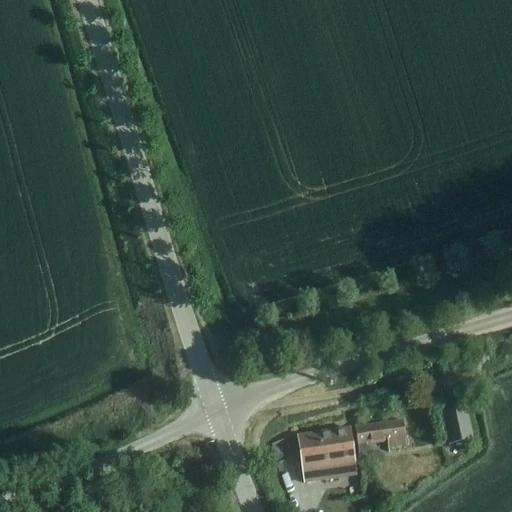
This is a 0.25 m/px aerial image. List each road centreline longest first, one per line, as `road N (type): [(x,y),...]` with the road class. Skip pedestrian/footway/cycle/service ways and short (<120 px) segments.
road 1 (tertiary): [(220,414),(86,0)]
road 2 (unclassified): [(220,414),(270,390),(511,316)]
road 3 (unclassified): [(220,414),(0,499)]
